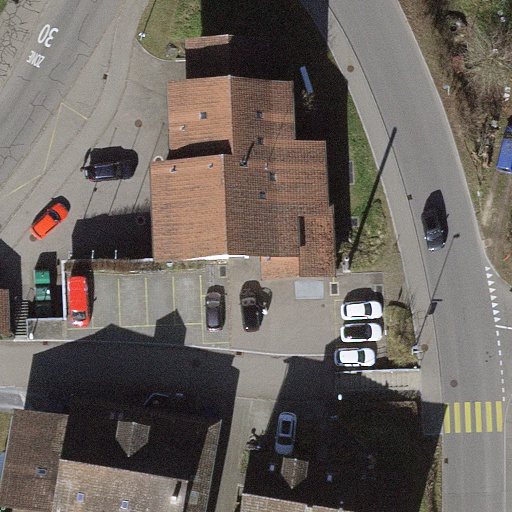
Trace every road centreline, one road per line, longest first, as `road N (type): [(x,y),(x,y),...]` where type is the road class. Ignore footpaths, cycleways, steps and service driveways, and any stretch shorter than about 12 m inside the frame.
road 1 (secondary): [(360,0),(409,99),(456,255),(469,335)]
road 2 (residential): [(0,367),(108,365),(332,387)]
road 3 (tertiary): [(90,0),(56,74),(0,154)]
road 4 (secondary): [(469,335),(474,511)]
